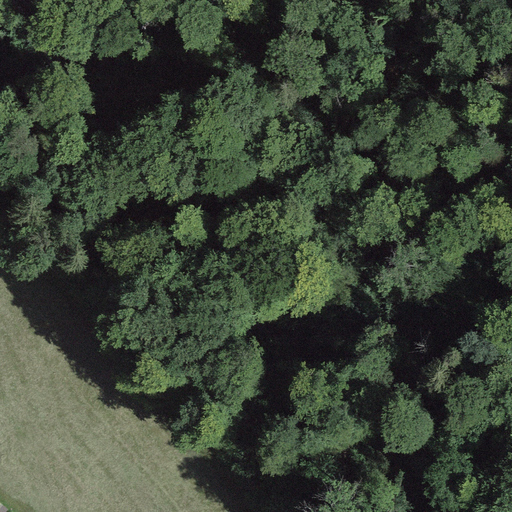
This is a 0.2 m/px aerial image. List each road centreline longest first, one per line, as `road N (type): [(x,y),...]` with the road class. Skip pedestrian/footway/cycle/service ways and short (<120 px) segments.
road 1 (track): [(0,34),(68,70),(173,205),(190,260),(271,354),(290,397),(325,403),(368,511)]
road 2 (track): [(325,403),(408,468),(511,498)]
